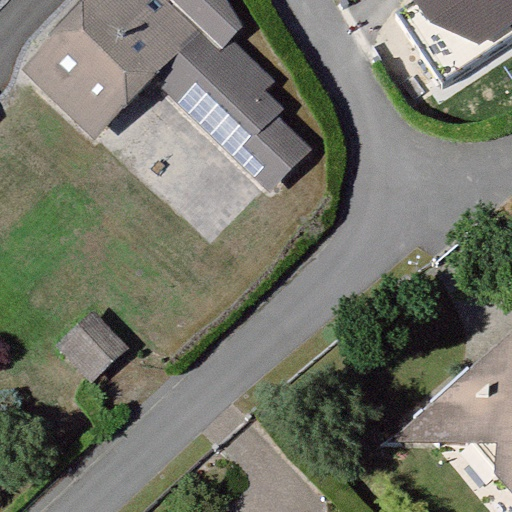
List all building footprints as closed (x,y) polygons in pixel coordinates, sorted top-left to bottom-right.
[(98,0),(73,27),(80,35),(35,83),(62,111),(73,99),(105,127),(155,72),(181,94),(175,99),(240,159),(265,133),(272,125),(247,102),(257,92),(214,51),(226,38),(202,0),(185,0),(168,18),(146,0),(98,0)] [(185,0),(146,0),(168,18),(185,0)] [(511,0),(388,0),(443,81),(511,35),(511,0)] [(73,99),(62,111),(94,140),(105,127),(73,99)] [(295,161),(265,133),(240,159),(270,187),(295,161)] [(122,354),(95,323),(66,351),(94,381),(122,354)] [(457,458),(473,446),(482,439),(484,438),(511,470),(508,490),(511,494),(511,348),(492,364),(460,392),(455,385),(403,429),(425,458),(457,458)] [(482,439),(473,446),(508,490),(511,470),(484,438),(482,439)]
